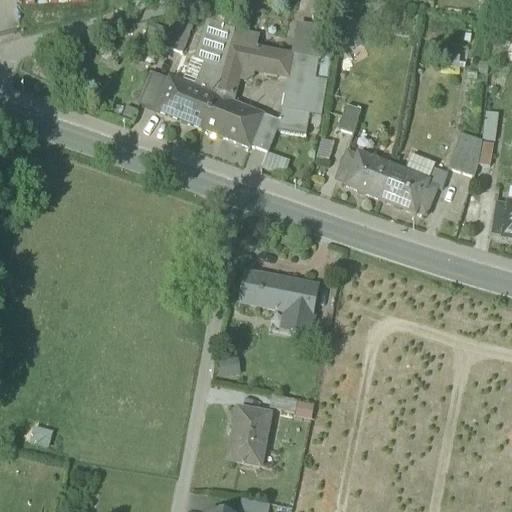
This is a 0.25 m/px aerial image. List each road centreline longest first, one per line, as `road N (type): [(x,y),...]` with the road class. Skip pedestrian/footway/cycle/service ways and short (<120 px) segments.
road 1 (residential): [(176,511),(236,194)]
road 2 (unclassified): [(511,285),(236,194)]
road 3 (unclassified): [(236,194),(0,112)]
road 4 (residential): [(0,58),(2,50),(185,0)]
